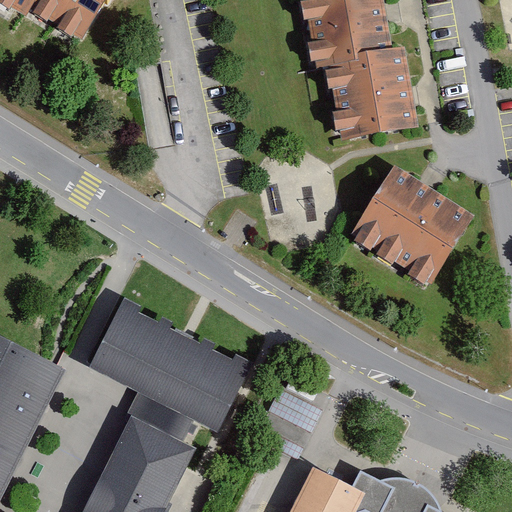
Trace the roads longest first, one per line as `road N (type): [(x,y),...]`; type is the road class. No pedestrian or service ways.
road 1 (tertiary): [(0,134),(352,355),(511,425)]
road 2 (residential): [(511,252),(463,0)]
